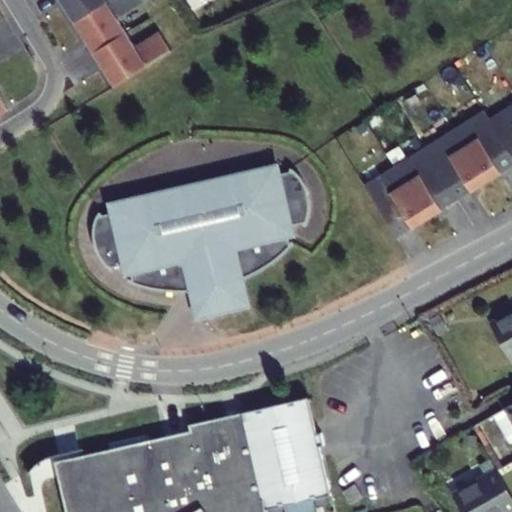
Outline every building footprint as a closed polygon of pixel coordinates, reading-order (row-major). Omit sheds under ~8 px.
[(65,0),(77,19),(107,0),(65,0)] [(143,0),(107,0),(77,19),(98,51),(129,31),(120,17),(145,1),(143,0)] [(129,31),(98,51),(118,84),(174,49),(163,30),(138,45),(129,31)] [(0,113),(8,108),(0,94),(0,113)] [(511,103),(489,118),(511,153),(511,103)] [(452,128),(480,178),(496,164),(501,172),(511,164),(511,153),(489,118),(484,109),(452,128)] [(465,184),(480,178),(452,128),(424,147),(451,199),(468,192),(465,184)] [(442,208),(451,199),(424,147),(394,165),(422,210),(437,201),(442,208)] [(422,210),(394,165),(365,184),(397,236),(413,226),(409,219),(422,210)] [(193,289),(198,313),(246,303),(240,278),(273,260),(289,246),(292,242),(290,244),(287,233),(291,233),(289,225),(305,224),(308,212),(304,182),(291,168),(277,173),(275,166),(111,204),(112,212),(100,215),(100,212),(96,220),(94,237),(97,249),(109,267),(112,269),(110,266),(126,263),(127,270),(130,270),(129,280),(143,285),(193,289)] [(511,361),(511,312),(491,324),(511,362),(511,361)] [(434,346),(407,357),(422,392),(449,381),(434,346)] [(334,495),(308,402),(187,428),(222,511),(268,511),(334,495)] [(511,403),(495,413),(511,442),(511,441),(511,403)] [(392,424),(403,450),(448,432),(438,406),(392,424)] [(222,511),(191,440),(63,466),(72,511),(222,511)] [(505,511),(511,508),(511,494),(497,469),(454,493),(464,511),(505,511)]
